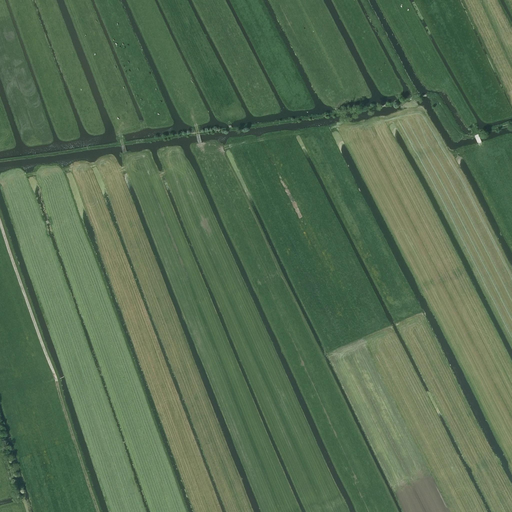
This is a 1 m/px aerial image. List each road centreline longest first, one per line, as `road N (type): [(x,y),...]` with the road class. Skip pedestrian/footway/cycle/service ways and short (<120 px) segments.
road 1 (track): [(0,160),(416,98)]
road 2 (track): [(511,292),(416,98)]
road 3 (track): [(56,381),(0,223)]
